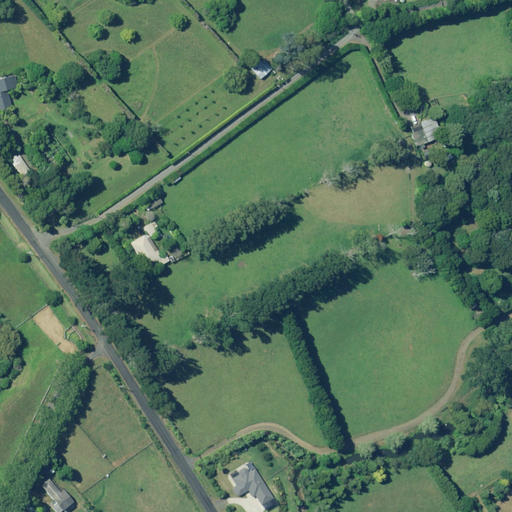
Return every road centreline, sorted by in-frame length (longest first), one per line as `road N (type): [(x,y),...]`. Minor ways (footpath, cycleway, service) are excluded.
road 1 (unclassified): [(32,250),(181,157),(341,38),(353,19)]
road 2 (unclassified): [(211,511),(32,250)]
